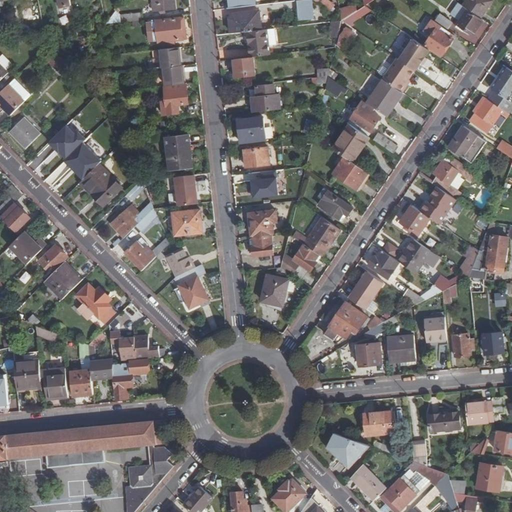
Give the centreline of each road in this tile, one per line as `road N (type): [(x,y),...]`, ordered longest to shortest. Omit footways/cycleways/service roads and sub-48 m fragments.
road 1 (residential): [(511,17),(277,361)]
road 2 (residential): [(201,0),(240,351)]
road 3 (residential): [(0,151),(211,364)]
road 4 (residential): [(511,375),(296,395)]
road 5 (residential): [(196,407),(0,425)]
